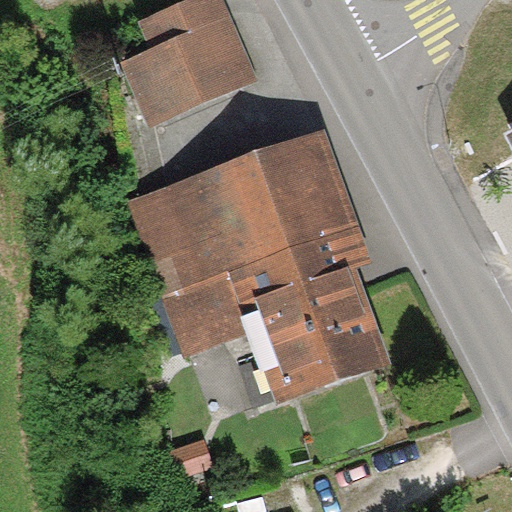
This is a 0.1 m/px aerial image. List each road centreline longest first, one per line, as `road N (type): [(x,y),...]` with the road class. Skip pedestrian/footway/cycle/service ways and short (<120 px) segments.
road 1 (secondary): [(353,70),(511,374)]
road 2 (residential): [(456,0),(439,20),(353,70)]
